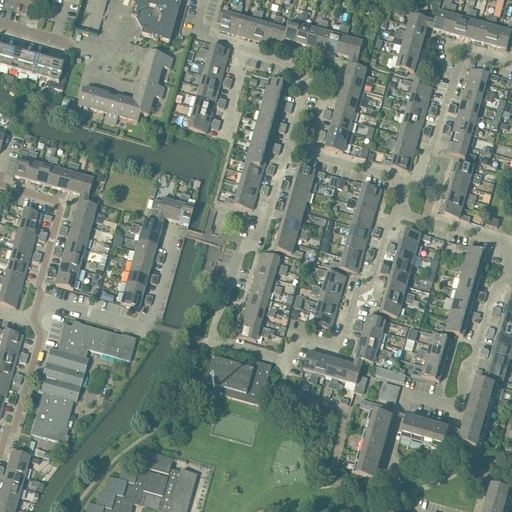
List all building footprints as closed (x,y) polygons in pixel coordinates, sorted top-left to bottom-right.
[(435,23),(433,31),(444,34),(452,6),(447,4),(445,12),(446,12),(446,15),(444,15),(438,13),(436,20),(435,21),(435,23)] [(224,14),(219,32),(230,35),(238,7),(234,6),(231,16),(224,14)] [(452,6),(444,34),(454,36),(459,19),(453,17),(452,17),(453,14),(454,14),(456,7),(452,6)] [(238,7),(230,35),(240,38),(245,20),(240,18),(242,8),(238,7)] [(459,19),(454,36),(465,39),(473,11),(468,10),(466,17),(467,18),(466,21),(465,20),(459,19)] [(285,41),(295,44),(304,13),(300,11),(296,22),(298,23),(297,26),(289,23),(287,31),(287,32),(284,41),(285,41)] [(473,11),(465,39),(475,42),(480,24),(474,23),(473,23),(474,20),(475,20),(477,13),(473,11)] [(240,38),(251,41),(259,13),(254,12),(252,22),(245,20),(240,38)] [(251,41),(261,44),(266,26),(260,24),(263,14),(259,13),(251,41)] [(295,44),(305,47),(310,29),(304,28),(308,14),(304,13),(295,44)] [(426,32),(427,29),(430,30),(433,31),(435,23),(411,16),(408,27),(426,32)] [(475,42),(485,45),(493,17),(489,16),(487,23),(488,24),(487,27),(480,24),(475,42)] [(493,17),(485,45),(487,46),(496,48),(501,30),(495,29),(494,28),(494,26),(496,26),(498,19),(493,17)] [(272,27),(266,26),(261,44),(271,47),(279,19),(275,18),(272,27)] [(279,19),(271,47),(282,50),(285,41),(284,41),(287,32),(287,31),(281,30),(284,20),(279,19)] [(386,30),(388,21),(381,20),(379,29),(386,30)] [(305,47),(316,50),(324,22),(319,21),(317,28),(319,28),(318,31),(310,29),(305,47)] [(316,50),(326,53),(331,35),(324,33),(325,30),(326,30),(328,24),(324,22),(316,50)] [(501,30),(496,48),(507,51),(511,33),(511,30),(511,22),(509,22),(507,29),(509,30),(508,32),(507,32),(501,30)] [(326,53),(337,56),(345,28),(340,27),(338,34),(340,34),(339,37),(331,35),(326,53)] [(423,42),(426,32),(408,27),(406,34),(403,34),(404,32),(396,30),(395,35),(423,42)] [(337,56),(347,59),(352,41),(345,39),(346,36),(347,36),(349,29),(345,28),(337,56)] [(420,53),(423,42),(395,35),(394,39),(401,41),(402,40),(404,40),(402,48),(420,53)] [(347,59),(350,60),(349,64),(349,66),(356,68),(357,66),(363,44),(352,41),(347,59)] [(227,62),(230,52),(212,46),(210,54),(207,53),(208,52),(200,50),(199,54),(227,62)] [(0,65),(0,68),(9,71),(15,50),(8,48),(7,52),(4,51),(0,65)] [(417,63),(420,53),(402,48),(400,55),(397,54),(398,53),(390,51),(389,56),(399,59),(399,58),(417,63)] [(9,71),(19,74),(23,57),(20,56),(21,52),(15,50),(9,71)] [(82,91),(75,115),(86,118),(88,110),(107,116),(104,123),(115,126),(117,119),(137,124),(139,116),(148,118),(153,98),(161,100),(164,90),(157,88),(162,69),(169,71),(173,60),(148,53),(147,58),(144,58),(138,78),(141,79),(140,83),(138,88),(136,87),(132,102),(117,98),(116,100),(107,98),(108,95),(87,89),(87,92),(82,91)] [(19,74),(28,77),(32,65),(34,56),(28,54),(27,58),(23,57),(19,74)] [(224,72),(227,62),(199,54),(198,59),(205,61),(205,59),(208,60),(206,67),(224,72)] [(28,77),(31,78),(38,79),(43,62),(40,61),(41,57),(34,56),(32,65),(28,77)] [(396,69),(414,74),(417,63),(399,58),(399,59),(396,69)] [(38,79),(48,82),(54,61),(47,59),(46,63),(43,62),(38,79)] [(54,61),(48,82),(46,88),(62,93),(70,66),(54,61)] [(349,66),(345,77),(374,85),(375,80),(368,78),(367,79),(364,79),(365,77),(366,71),(363,70),(356,68),(349,66)] [(221,83),(224,72),(206,67),(203,78),(221,83)] [(471,70),(468,81),(485,86),(487,80),(487,79),(490,80),(490,81),(497,83),(503,85),(504,80),(498,79),(488,76),(488,75),(471,70)] [(345,77),(342,87),(360,92),(362,86),(362,85),(365,86),(365,87),(372,89),(374,85),(345,77)] [(218,93),(221,83),(203,78),(200,88),(218,93)] [(275,82),(269,81),(266,92),(284,97),(287,86),(275,82)] [(468,81),(465,92),(492,100),(494,95),(487,93),(486,94),(483,94),(484,92),(485,86),(468,81)] [(429,100),(432,89),(414,84),(414,85),(404,82),(403,86),(410,88),(411,87),(413,88),(411,95),(429,100)] [(342,87),(340,97),(368,105),(369,101),(361,99),(361,100),(358,99),(359,99),(360,92),(342,87)] [(200,88),(197,99),(215,104),(218,93),(200,88)] [(266,92),(263,102),(281,107),(284,97),(266,92)] [(465,92),(462,102),(480,107),(481,101),(482,100),(485,101),(484,102),(491,104),(492,100),(465,92)] [(411,95),(408,105),(426,111),(429,100),(411,95)] [(340,97),(337,108),(355,113),(356,107),(357,105),(360,106),(359,108),(366,110),(368,105),(340,97)] [(197,99),(194,109),(212,114),(215,104),(197,99)] [(263,102),(261,112),(279,118),(281,107),(263,102)] [(462,102),(459,113),(477,117),(480,107),(462,102)] [(408,105),(405,116),(423,121),(426,111),(408,105)] [(337,108),(334,119),(352,124),(355,113),(337,108)] [(194,109),(191,120),(209,125),(212,114),(194,109)] [(261,112),(258,123),(276,128),(279,118),(261,112)] [(459,113),(456,123),(474,128),(477,117),(459,113)] [(405,116),(402,126),(420,131),(423,121),(405,116)] [(334,119),(331,129),(349,134),(352,124),(334,119)] [(191,120),(188,130),(206,135),(209,125),(191,120)] [(258,123),(255,133),(273,138),(276,128),(258,123)] [(456,123),(453,133),(471,138),(474,128),(456,123)] [(402,126),(399,136),(417,142),(420,131),(402,126)] [(331,129),(328,139),(346,144),(349,134),(331,129)] [(255,133),(252,144),(270,149),(273,138),(255,133)] [(453,133),(450,144),(468,149),(471,138),(453,133)] [(415,152),(417,142),(399,136),(398,143),(397,144),(395,143),(395,142),(388,140),(387,144),(415,152)] [(328,139),(325,150),(343,155),(346,144),(328,139)] [(267,159),(270,149),(252,144),(249,154),(267,159)] [(412,162),(413,157),(415,152),(387,144),(386,149),(393,151),(393,149),(396,150),(394,157),(412,162)] [(450,144),(447,155),(465,160),(465,159),(475,162),(476,158),(469,156),(469,157),(466,156),(466,155),(468,149),(450,144)] [(14,178),(25,181),(33,153),(28,152),(28,154),(21,153),(19,160),(14,178)] [(25,181),(32,183),(35,184),(40,166),(34,165),(37,154),(33,153),(25,181)] [(249,154),(246,165),(264,170),(267,159),(249,154)] [(412,162),(394,157),(392,163),(392,165),(389,164),(389,163),(382,161),(381,165),(391,168),(409,173),(412,162)] [(35,184),(46,187),(53,159),(49,158),(46,168),(40,166),(35,184)] [(46,187),(56,190),(61,172),(55,170),(58,160),(53,159),(46,187)] [(473,168),(455,163),(452,174),(480,182),(482,178),(475,176),(474,177),(471,176),(473,168)] [(56,190),(66,193),(74,165),(70,164),(67,174),(61,172),(56,190)] [(74,165),(67,193),(77,196),(82,178),(76,176),(79,166),(74,165)] [(246,165),(243,175),(261,180),(264,170),(246,165)] [(297,168),(294,179),(312,184),(314,178),(314,176),(317,177),(317,178),(324,180),(325,176),(315,173),(316,173),(305,170),(297,168)] [(452,174),(449,185),(467,190),(469,182),(473,183),(472,184),(479,186),(480,182),(452,174)] [(243,175),(240,186),(258,191),(261,180),(243,175)] [(331,177),(328,188),(335,190),(338,179),(331,177)] [(82,178),(77,196),(80,197),(80,198),(78,203),(86,205),(88,199),(89,196),(93,181),(82,178)] [(294,179),(291,189),(309,194),(312,184),(294,179)] [(353,184),(352,188),(362,191),(360,197),(378,202),(381,191),(363,186),(363,187),(353,184)] [(449,185),(446,195),(474,203),(476,198),(469,196),(469,198),(465,197),(466,195),(467,190),(449,185)] [(240,186),(237,196),(255,201),(258,191),(240,186)] [(291,189),(289,199),(306,205),(309,194),(291,189)] [(167,221),(177,224),(185,196),(181,195),(179,202),(180,203),(179,205),(172,203),(167,221)] [(446,195),(444,205),(462,211),(464,203),(467,204),(466,205),(473,207),(474,203),(446,195)] [(177,224),(188,228),(193,209),(186,207),(186,204),(187,205),(189,198),(185,196),(177,224)] [(252,212),(255,201),(237,196),(236,202),(236,203),(233,202),(233,201),(226,199),(225,204),(234,207),(252,212)] [(349,200),(347,204),(375,212),(378,202),(360,197),(358,202),(358,204),(356,203),(356,202),(349,200)] [(289,199),(286,210),(303,215),(306,205),(289,199)] [(164,220),(167,221),(172,203),(161,200),(160,203),(154,201),(152,209),(158,211),(154,224),(162,226),(164,220)] [(86,205),(78,203),(75,214),(103,222),(104,217),(94,214),(96,208),(95,207),(86,205)] [(347,204),(346,209),(354,211),(354,210),(356,210),(356,212),(354,218),(372,223),(375,212),(347,204)] [(440,216),(459,221),(469,224),(470,219),(463,217),(463,218),(460,217),(462,211),(444,205),(440,216)] [(42,215),(24,210),(21,221),(39,226),(42,215)] [(286,210),(283,220),(301,225),(303,215),(286,210)] [(75,214),(72,224),(90,229),(92,223),(102,226),(103,222),(75,214)] [(354,218),(351,228),(369,233),(372,223),(354,218)] [(486,227),(497,230),(499,222),(488,218),(486,227)] [(283,220),(280,230),(308,238),(309,234),(302,232),(301,233),(299,232),(299,231),(301,225),(283,220)] [(21,221),(18,231),(36,236),(39,226),(21,221)] [(162,226),(154,224),(144,222),(142,228),(142,229),(139,228),(139,227),(132,225),(131,229),(159,237),(162,226)] [(87,239),(90,229),(72,224),(69,234),(87,239)] [(351,228),(349,238),(366,244),(369,233),(351,228)] [(156,248),(159,237),(131,229),(129,234),(137,236),(137,235),(140,236),(138,243),(156,248)] [(280,230),(277,241),(294,246),(296,240),(296,239),(299,239),(299,241),(306,243),(308,238),(280,230)] [(18,231),(15,241),(33,247),(36,236),(18,231)] [(421,236),(403,231),(400,242),(418,247),(419,241),(420,240),(423,240),(422,242),(429,244),(430,239),(421,236)] [(84,250),(87,239),(69,234),(66,245),(84,250)] [(349,238),(346,249),(363,254),(366,244),(349,238)] [(30,257),(32,251),(33,247),(15,241),(12,252),(30,257)] [(277,241),(274,252),(292,257),(292,256),(302,259),(303,254),(296,252),(296,254),(292,253),(293,252),(294,246),(277,241)] [(415,257),(418,247),(400,242),(397,252),(415,257)] [(153,258),(156,248),(138,243),(135,253),(153,258)] [(66,245),(63,255),(81,260),(84,250),(66,245)] [(487,254),(469,249),(469,250),(459,247),(457,251),(465,253),(465,252),(467,253),(465,260),(484,265),(487,254)] [(346,249),(343,259),(360,265),(363,254),(346,249)] [(27,267),(30,257),(12,252),(9,262),(27,267)] [(412,268),(415,257),(397,252),(394,263),(412,268)] [(150,269),(153,258),(135,253),(132,264),(150,269)] [(280,259),(262,254),(259,265),(287,273),(288,269),(281,267),(280,268),(277,267),(280,259)] [(63,255),(60,266),(79,271),(81,260),(63,255)] [(24,278),(27,267),(9,262),(0,259),(0,264),(8,267),(6,273),(24,278)] [(331,262),(330,267),(340,270),(339,270),(350,273),(357,275),(360,265),(343,259),(341,265),(341,266),(338,266),(338,264),(331,262)] [(481,276),(484,265),(465,260),(463,267),(461,267),(462,265),(454,263),(453,268),(481,276)] [(409,278),(412,268),(394,263),(391,273),(409,278)] [(147,279),(150,269),(132,264),(129,274),(147,279)] [(259,265),(256,275),(274,281),(276,274),(279,274),(278,275),(285,277),(287,273),(259,265)] [(60,266),(58,276),(76,281),(79,271),(60,266)] [(478,286),(481,276),(453,268),(451,272),(459,274),(459,273),(462,274),(460,281),(478,286)] [(318,271),(316,275),(324,277),(324,276),(326,277),(326,278),(324,284),(343,289),(343,288),(346,278),(328,273),(318,271)] [(0,282),(21,288),(24,278),(6,273),(4,279),(0,277),(0,282)] [(406,288),(409,278),(391,273),(388,283),(406,288)] [(144,289),(147,279),(129,274),(126,284),(144,289)] [(256,275),(253,286),(281,294),(282,289),(272,286),(274,281),(256,275)] [(58,276),(54,287),(73,292),(76,281),(58,276)] [(460,281),(457,292),(475,297),(478,286),(460,281)] [(18,299),(21,288),(0,282),(0,287),(2,288),(0,294),(18,299)] [(388,283),(385,294),(413,302),(413,301),(418,302),(419,298),(414,297),(407,295),(407,296),(404,295),(406,288),(388,283)] [(141,300),(144,289),(126,284),(123,295),(141,300)] [(313,287),(312,291),(340,299),(343,289),(324,284),(323,290),(322,291),(320,290),(321,289),(313,287)] [(253,286),(250,296),(268,301),(270,294),(273,295),(273,296),(279,298),(281,294),(253,286)] [(312,291),(311,296),(318,298),(318,297),(320,297),(320,298),(318,304),(337,310),(340,299),(312,291)] [(457,292),(454,302),(472,307),(475,297),(457,292)] [(0,305),(15,309),(18,299),(0,294),(0,305)] [(385,294),(382,304),(400,310),(402,303),(402,302),(406,303),(405,304),(412,306),(413,302),(385,294)] [(138,311),(141,300),(123,295),(120,305),(138,311)] [(250,296),(247,307),(275,315),(276,310),(269,308),(269,310),(266,309),(266,307),(268,301),(250,296)] [(454,302),(451,312),(469,318),(472,307),(454,302)] [(307,308),(306,312),(334,320),(337,310),(318,304),(317,310),(316,312),(313,311),(313,309),(307,308)] [(379,315),(387,317),(397,320),(407,322),(408,318),(402,316),(401,317),(399,316),(400,310),(382,304),(379,315)] [(511,318),(511,306),(505,305),(503,315),(511,318)] [(247,307),(244,317),(262,322),(263,316),(273,319),(275,315),(247,307)] [(306,312),(305,317),(312,319),(312,317),(315,318),(314,319),(313,326),(318,327),(320,328),(331,331),(334,320),(306,312)] [(451,312),(448,323),(466,328),(469,318),(451,312)] [(511,329),(511,318),(503,315),(500,326),(511,329)] [(244,317),(241,327),(269,335),(270,331),(263,329),(263,331),(260,330),(260,328),(262,322),(244,317)] [(385,323),(367,318),(364,329),(382,334),(385,323)] [(30,436),(32,437),(43,440),(43,439),(58,444),(66,446),(67,442),(68,438),(66,438),(68,431),(65,430),(73,403),(76,404),(88,361),(85,361),(88,352),(128,363),(128,364),(129,364),(134,346),(136,340),(122,336),(121,337),(80,326),(80,325),(72,323),(71,328),(64,326),(62,333),(57,352),(56,352),(49,350),(38,393),(43,394),(32,431),(30,436)] [(445,333),(456,336),(463,338),(466,328),(448,323),(446,328),(446,330),(444,329),(444,328),(437,326),(436,330),(445,333)] [(511,340),(511,329),(500,326),(497,336),(511,340)] [(238,338),(245,340),(256,343),(258,336),(261,337),(261,338),(268,340),(269,335),(241,327),(238,338)] [(379,344),(382,334),(364,329),(361,339),(379,344)] [(23,337),(6,332),(4,332),(0,330),(0,335),(0,336),(1,334),(4,335),(3,337),(2,343),(19,348),(23,337)] [(451,341),(434,336),(433,337),(423,334),(422,338),(429,340),(429,339),(432,340),(430,347),(448,352),(451,341)] [(511,340),(497,336),(494,347),(511,352),(511,350),(511,340)] [(361,339),(358,350),(386,357),(387,353),(381,351),(380,352),(377,351),(379,344),(361,339)] [(0,353),(17,358),(19,348),(2,343),(0,348),(0,353)] [(445,363),(448,352),(430,347),(428,354),(425,354),(426,352),(418,350),(417,355),(445,363)] [(509,362),(511,352),(494,347),(491,357),(509,362)] [(358,350),(355,360),(363,363),(370,365),(373,366),(375,359),(375,358),(378,358),(378,360),(385,361),(386,358),(386,357),(358,350)] [(0,364),(14,368),(17,358),(0,353),(0,364)] [(308,354),(303,372),(311,374),(310,377),(309,376),(307,383),(311,384),(319,357),(308,354)] [(442,373),(445,363),(417,355),(416,359),(423,361),(424,360),(426,361),(424,368),(442,373)] [(329,359),(319,357),(311,384),(316,386),(318,379),(317,379),(318,376),(324,378),(329,359)] [(491,357),(488,367),(506,372),(509,362),(491,357)] [(271,368),(269,367),(255,363),(253,370),(212,359),(205,384),(226,390),(223,398),(260,408),(264,394),(267,382),(271,368)] [(340,362),(329,359),(324,378),(332,380),(331,382),(329,382),(328,389),(332,390),(340,362)] [(350,365),(345,383),(356,386),(359,377),(361,369),(361,368),(362,366),(362,364),(363,363),(355,360),(355,362),(354,364),(354,366),(350,365)] [(340,362),(332,390),(337,391),(338,385),(337,385),(338,381),(339,382),(345,383),(350,365),(340,362)] [(0,375),(11,379),(14,368),(0,364),(0,375)] [(485,378),(503,383),(506,372),(488,367),(485,378)] [(421,379),(435,383),(439,384),(442,373),(424,368),(422,375),(420,374),(420,373),(412,371),(411,376),(421,379)] [(404,384),(405,378),(406,377),(377,369),(375,376),(404,384)] [(0,387),(8,389),(11,379),(0,375),(0,387)] [(467,448),(480,451),(483,441),(484,441),(487,430),(486,430),(488,420),(490,421),(493,409),(492,409),(494,400),(496,400),(499,388),(485,384),(486,379),(476,376),(475,382),(484,385),(482,391),(474,388),(469,404),(478,406),(467,448),(457,445),(456,450),(466,453),(467,448)] [(359,377),(356,386),(354,394),(362,396),(367,380),(359,377)] [(399,389),(384,385),(380,401),(394,405),(399,389)] [(359,409),(369,412),(371,412),(368,422),(367,422),(363,434),(365,434),(362,443),(361,443),(358,454),(359,454),(356,464),(355,464),(352,475),(366,479),(364,484),(371,486),(372,481),(366,479),(384,416),(386,411),(385,411),(386,409),(361,402),(359,409)] [(391,416),(394,417),(401,419),(405,421),(406,418),(407,417),(402,415),(386,411),(384,416),(390,418),(391,416)] [(442,453),(446,438),(440,436),(442,428),(427,423),(425,432),(419,431),(422,422),(406,418),(405,421),(400,439),(411,442),(410,444),(421,447),(422,446),(431,449),(431,450),(442,453)] [(12,453),(8,464),(26,469),(28,462),(31,463),(31,464),(38,466),(40,461),(30,459),(30,458),(12,453)] [(131,511),(133,506),(155,511),(187,511),(197,476),(181,472),(181,474),(171,471),(173,461),(143,453),(138,471),(123,467),(119,482),(108,479),(104,493),(100,492),(96,507),(89,505),(86,511),(131,511)] [(23,480),(26,469),(8,464),(6,475),(23,480)] [(21,490),(23,480),(6,475),(3,485),(21,490)] [(507,511),(510,505),(511,505),(511,501),(511,493),(500,490),(502,485),(495,483),(494,489),(499,490),(497,496),(489,494),(485,509),(494,511),(493,511),(507,511)] [(0,495),(18,500),(21,490),(3,485),(0,494),(0,495)] [(0,506),(15,511),(18,500),(0,495),(0,506)]
